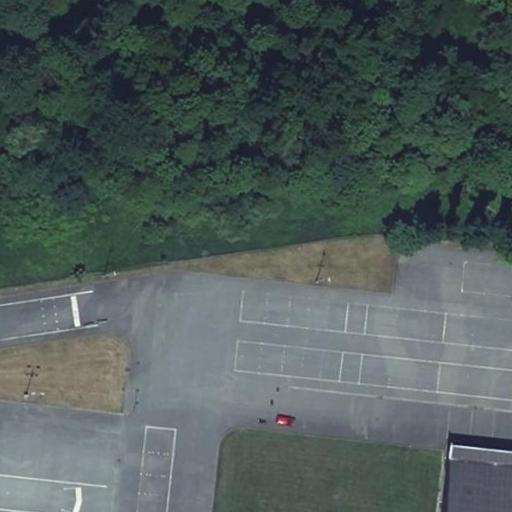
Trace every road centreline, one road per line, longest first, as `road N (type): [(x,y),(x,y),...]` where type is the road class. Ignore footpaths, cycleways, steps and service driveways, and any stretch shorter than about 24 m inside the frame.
road 1 (unknown): [(511,357),(188,329)]
road 2 (unknown): [(0,335),(91,322),(188,329)]
road 3 (unknown): [(145,511),(188,329)]
